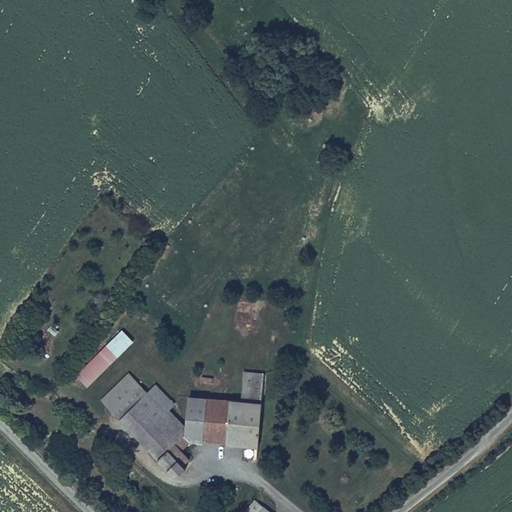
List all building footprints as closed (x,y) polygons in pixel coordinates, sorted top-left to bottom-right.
[(250,321),(252,305),(238,304),(237,320),(250,321)] [(78,373),(88,385),(133,342),(122,331),(78,373)] [(240,445),(257,447),(264,375),(243,373),(241,403),(203,399),(199,441),(225,444),(226,435),(241,436),(240,445)] [(100,401),(109,410),(137,384),(128,375),(100,401)] [(109,410),(119,420),(146,393),(137,384),(109,410)] [(164,412),(173,403),(155,385),(146,393),(164,412)] [(119,420),(152,454),(180,428),(164,412),(146,393),(119,420)] [(191,440),(199,441),(203,399),(188,398),(184,433),(191,440)] [(187,461),(178,452),(191,440),(184,433),(180,428),(152,454),(174,477),(182,469),(180,467),(187,461)] [(225,444),(240,445),(241,436),(226,435),(225,444)] [(127,477),(139,485),(145,477),(133,468),(127,477)] [(266,511),(256,502),(247,511),(266,511)]
